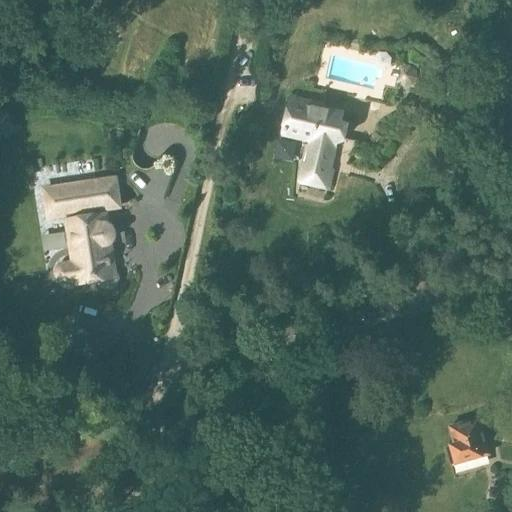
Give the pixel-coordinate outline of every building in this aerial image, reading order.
[(481,28),(460,28),(460,67),(481,67),(481,28)] [(488,72),(487,96),(505,96),(506,73),(488,72)] [(480,118),(480,83),(458,81),(456,118),(480,118)] [(284,134),(313,141),(307,167),(304,167),(300,182),(327,189),(331,172),(328,172),(335,144),(343,142),(346,129),(340,123),(341,116),(321,111),(322,108),(291,101),(284,134)] [(510,146),(510,122),(486,121),(486,145),(510,146)] [(67,214),(69,230),(69,233),(69,236),(69,239),(70,242),(71,245),(72,248),(74,263),(64,265),(63,265),(61,266),(60,266),(59,268),(58,269),(57,270),(57,272),(57,273),(57,275),(58,276),(59,278),(60,279),(61,280),(62,280),(64,281),(66,281),(67,281),(76,279),(77,284),(101,281),(101,282),(102,283),(103,284),(104,285),(106,286),(107,286),(109,286),(110,286),(112,286),(113,285),(114,284),(115,283),(116,281),(116,280),(116,278),(116,277),(116,275),(115,274),(114,273),(110,244),(111,242),(112,241),(113,239),(114,237),(114,235),(114,233),(114,231),(113,230),(112,228),(111,226),(110,225),(108,224),(107,223),(104,208),(105,208),(119,206),(114,178),(101,180),(44,189),(48,217),(67,214)] [(451,444),(451,446),(446,448),(451,465),(456,463),(488,454),(478,418),(450,426),(454,443),(451,444)] [(381,511),(405,511),(407,497),(379,491),(376,511),(381,511)]
